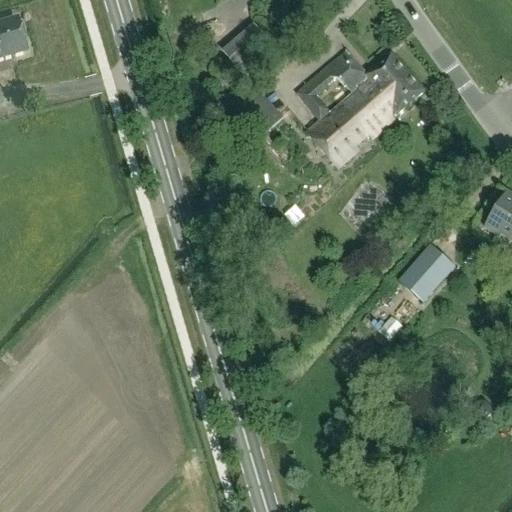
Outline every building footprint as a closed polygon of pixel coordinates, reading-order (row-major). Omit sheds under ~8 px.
[(17,19),(0,24),(0,60),(27,52),(17,19)] [(274,52),(255,30),(225,57),(243,78),(274,52)] [(296,98),(319,125),(330,116),(315,98),(334,82),(338,82),(351,97),(352,98),(359,92),(356,89),(369,78),(368,78),(346,53),(296,98)] [(392,57),(368,78),(369,78),(356,89),(359,92),(352,98),(351,97),(344,104),(367,133),(365,135),(370,141),(424,94),(392,57)] [(242,124),(267,102),(259,93),(234,115),(242,124)] [(267,102),(242,124),(258,142),(283,120),(267,102)] [(330,116),(319,125),(307,136),(337,170),(358,151),(353,145),(365,135),(367,133),(344,104),(330,116)] [(511,197),(506,194),(493,215),(483,230),(499,240),(501,237),(511,243),(511,197)] [(429,248),(397,284),(423,306),(454,270),(429,248)]
